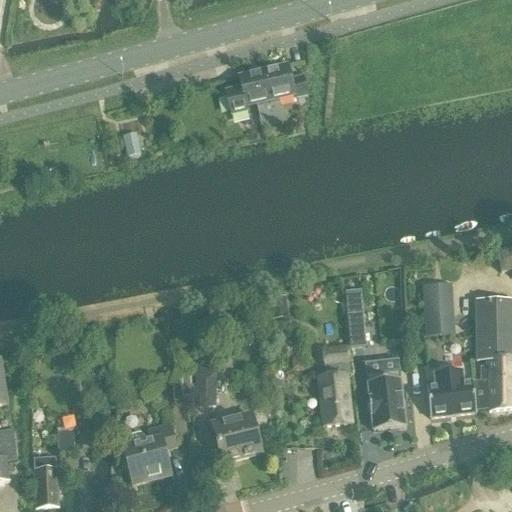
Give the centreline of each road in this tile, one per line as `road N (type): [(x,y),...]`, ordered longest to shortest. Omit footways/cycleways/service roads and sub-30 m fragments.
road 1 (secondary): [(0,90),(355,0)]
road 2 (tertiary): [(250,511),(511,439)]
